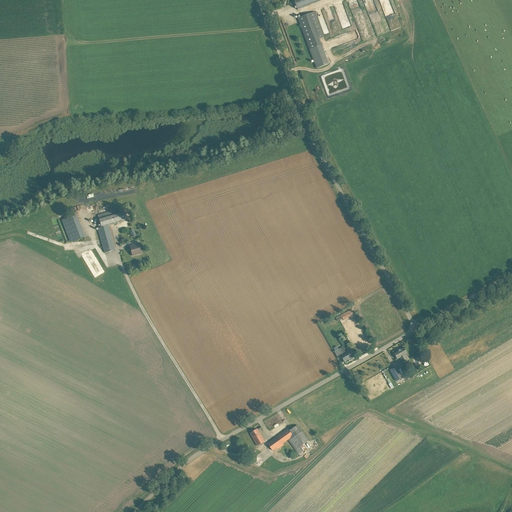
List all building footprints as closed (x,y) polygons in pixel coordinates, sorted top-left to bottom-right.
[(294,0),(298,9),(322,0),(294,0)] [(315,12),(303,16),(298,18),(317,68),(329,64),(320,39),(324,37),(315,12)] [(97,215),(101,226),(101,227),(108,225),(126,220),(124,211),(113,215),(112,211),(97,215)] [(78,214),(62,219),(70,242),(85,237),(78,214)] [(101,226),(98,227),(105,253),(115,250),(114,247),(108,225),(101,227),(101,226)] [(130,246),(132,256),(142,253),(139,243),(130,246)] [(337,317),(339,320),(342,318),(343,320),(354,314),(351,309),(337,317)] [(398,359),(402,357),(404,361),(408,359),(405,355),(407,353),(404,347),(394,353),(398,359)] [(338,358),(341,356),(345,362),(355,356),(351,350),(344,355),(340,349),(335,352),(338,358)] [(402,374),(404,372),(401,368),(399,369),(398,367),(392,370),(392,369),(390,370),(397,381),(402,378),(402,379),(404,378),(402,374)] [(268,444),(271,448),(273,451),(277,448),(278,449),(284,445),(283,444),(288,440),(298,455),(310,446),(307,442),(309,441),(297,425),(289,431),(288,429),(268,444)] [(250,433),(252,435),(257,446),(264,442),(257,429),(250,433)]
